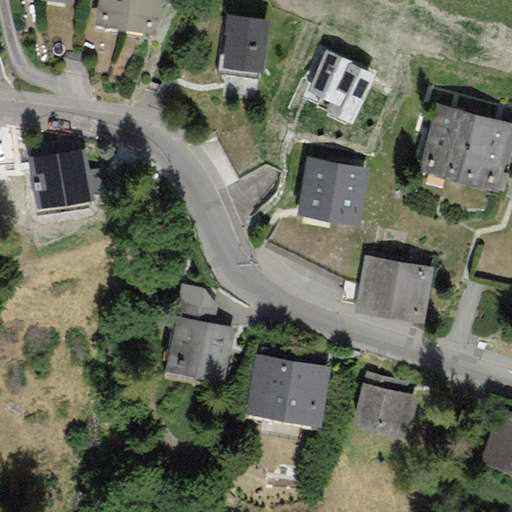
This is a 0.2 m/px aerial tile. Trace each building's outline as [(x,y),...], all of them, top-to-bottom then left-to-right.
[(168,0),(107,0),(105,23),(165,30),(168,0)] [(274,23),(234,18),(228,69),(269,73),(274,23)] [(364,64),(333,51),(321,79),(352,92),(364,64)] [(511,161),(511,123),(444,106),(427,170),(504,190),(511,161)] [(36,165),(44,216),(99,208),(91,156),(36,165)] [(377,168),(315,158),(306,212),(368,222),(377,168)] [(442,270),(375,259),(366,308),(434,319),(442,270)] [(225,291),(189,287),(180,371),(238,377),(243,326),(221,324),(225,291)] [(337,368),(269,361),(264,412),(332,419),(337,368)] [(427,392),(376,381),(367,425),(418,435),(427,392)] [(511,414),(498,465),(511,468),(511,414)]
